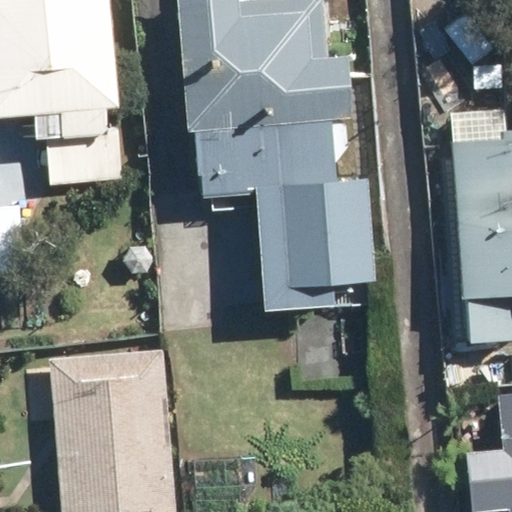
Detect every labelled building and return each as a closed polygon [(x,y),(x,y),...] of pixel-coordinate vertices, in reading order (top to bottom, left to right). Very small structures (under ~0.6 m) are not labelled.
[(102,104),(118,103),(109,0),(0,0),(0,114),(56,110),(58,137),(105,133),(102,104)] [(241,0),(178,0),(186,125),(353,115),(349,53),(311,55),(308,7),(242,11),(241,0)] [(499,137),(452,138),(460,340),(511,338),(511,126),(498,127),(499,137)] [(363,173),(251,183),(262,307),(336,300),(334,278),(372,275),(363,173)] [(0,268),(19,266),(14,202),(0,203),(0,268)] [(228,293),(173,296),(180,393),(234,390),(228,293)] [(167,511),(155,347),(40,356),(51,511),(167,511)] [(498,446),(462,449),(467,509),(503,506),(504,511),(511,510),(511,388),(493,390),(498,446)]
